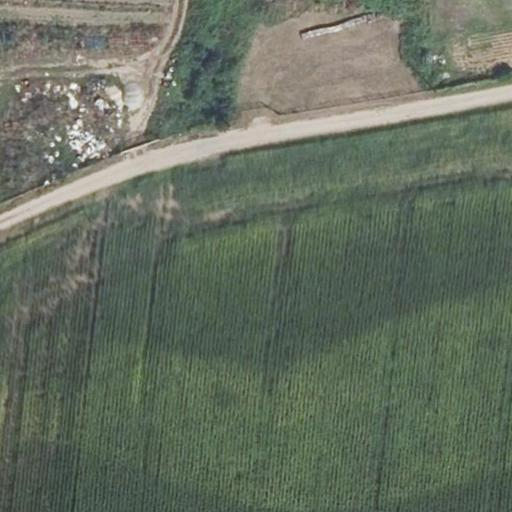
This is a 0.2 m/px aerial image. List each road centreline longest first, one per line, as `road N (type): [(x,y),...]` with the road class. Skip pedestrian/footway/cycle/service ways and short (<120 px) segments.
road 1 (track): [(0,224),(133,168),(511,93)]
road 2 (track): [(146,165),(137,107),(184,0)]
